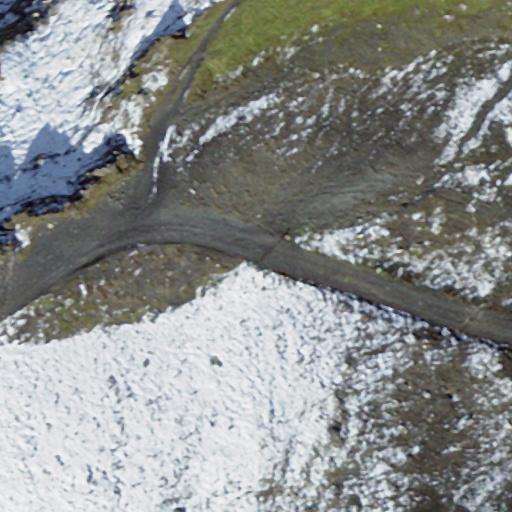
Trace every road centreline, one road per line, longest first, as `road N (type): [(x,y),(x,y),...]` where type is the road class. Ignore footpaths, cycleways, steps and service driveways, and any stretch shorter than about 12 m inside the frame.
road 1 (track): [(154,217),(423,303),(511,322)]
road 2 (track): [(0,301),(154,217)]
